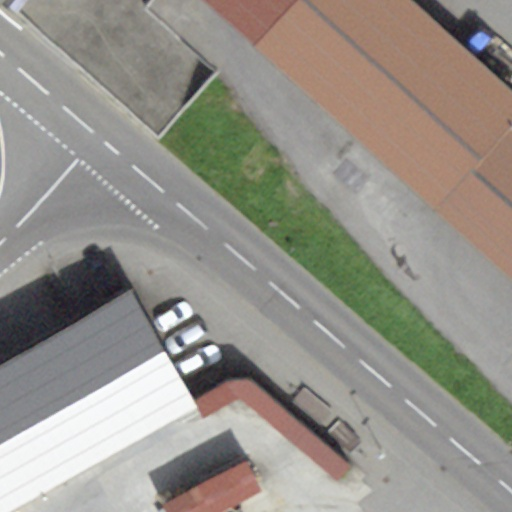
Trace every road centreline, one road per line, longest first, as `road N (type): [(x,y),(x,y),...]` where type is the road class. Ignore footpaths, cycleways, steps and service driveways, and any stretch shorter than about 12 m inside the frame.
road 1 (tertiary): [(511,490),(99,142)]
road 2 (tertiary): [(99,142),(0,240)]
road 3 (tertiary): [(99,142),(0,57)]
